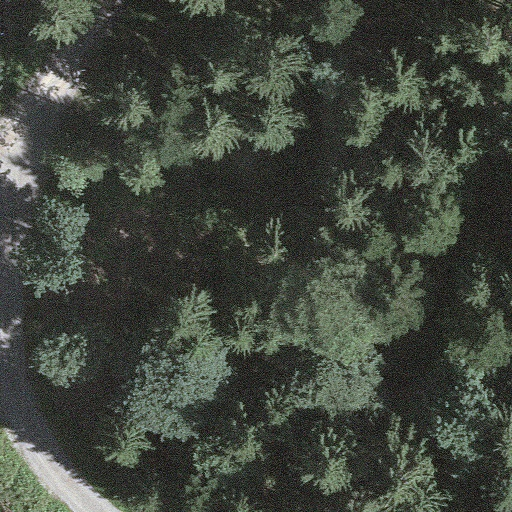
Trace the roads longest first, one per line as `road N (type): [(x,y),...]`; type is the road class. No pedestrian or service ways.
road 1 (unclassified): [(27,146),(11,285),(16,379),(34,437),(95,511)]
road 2 (unclassified): [(27,146),(108,0)]
